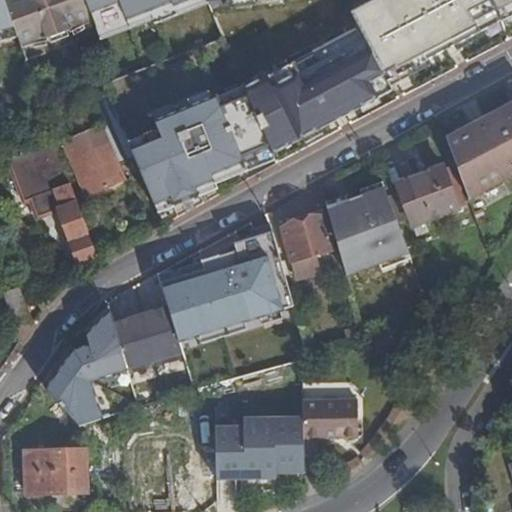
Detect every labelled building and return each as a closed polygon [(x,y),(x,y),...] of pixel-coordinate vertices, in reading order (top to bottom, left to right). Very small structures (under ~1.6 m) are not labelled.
[(0,0),(0,35),(15,32),(2,0),(0,0)] [(30,0),(2,0),(15,32),(22,51),(50,40),(51,46),(68,39),(67,34),(94,25),(84,0),(52,0),(51,0),(52,4),(50,7),(47,9),(44,9),(41,8),(39,5),(33,6),(30,0)] [(84,0),(94,25),(102,43),(211,7),(218,4),(248,0),(84,0)] [(503,25),(493,0),(373,0),(350,12),(357,28),(221,95),(156,123),(163,141),(134,152),(167,226),(278,167),(277,160),(509,43),(503,25)] [(511,0),(493,0),(503,25),(511,20),(511,0)] [(511,98),(446,136),(469,199),(484,191),(481,184),(499,175),(502,181),(511,176),(511,173),(511,172),(504,157),(511,153),(511,98)] [(101,126),(71,138),(88,178),(93,191),(123,179),(101,126)] [(79,263),(97,256),(53,138),(12,152),(34,213),(43,210),(47,224),(63,219),(79,263)] [(426,170),(429,177),(398,189),(399,192),(389,196),(397,220),(409,217),(411,224),(458,206),(442,164),(426,170)] [(426,170),(396,183),(398,189),(429,177),(426,170)] [(484,191),(502,181),(499,175),(481,184),(484,191)] [(85,195),(93,191),(88,178),(79,181),(85,195)] [(362,193),(363,195),(385,186),(383,179),(360,188),(362,193)] [(389,196),(385,186),(363,195),(362,193),(350,198),(350,200),(329,207),(336,232),(348,273),(379,260),(408,249),(397,220),(389,196)] [(327,201),(329,207),(350,200),(350,198),(347,193),(327,201)] [(297,216),(299,222),(324,214),(323,208),(297,216)] [(299,222),(284,226),(295,261),(300,274),(318,268),(314,255),(335,248),(324,214),(299,222)] [(209,267),(162,281),(180,340),(298,304),(275,229),(238,240),(241,248),(206,258),(209,267)] [(408,249),(379,260),(381,268),(410,256),(408,249)] [(21,287),(3,292),(15,327),(33,322),(21,287)] [(180,340),(169,306),(114,323),(128,369),(183,352),(180,340)] [(391,347),(387,331),(366,337),(371,353),(391,347)] [(94,344),(55,400),(80,426),(100,420),(92,407),(121,364),(94,344)] [(355,397),(302,399),(303,416),(303,437),(357,435),(355,397)] [(228,406),(215,407),(216,478),(275,477),(275,472),(304,471),(303,437),(303,416),(243,418),(243,427),(228,427),(228,406)] [(126,446),(128,489),(182,488),(180,444),(126,446)] [(87,450),(26,452),(26,493),(87,494),(87,450)] [(216,498),(233,498),(233,479),(216,480),(216,498)]
